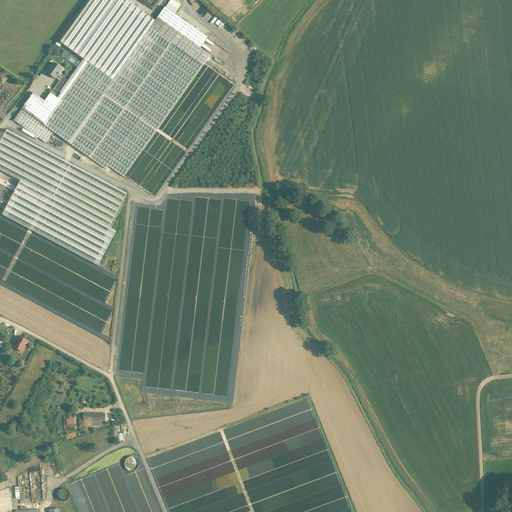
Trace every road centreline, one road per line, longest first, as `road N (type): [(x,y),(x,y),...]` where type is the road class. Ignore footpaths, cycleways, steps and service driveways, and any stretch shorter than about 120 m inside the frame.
road 1 (track): [(131,190),(110,377),(164,511)]
road 2 (track): [(485,511),(478,384),(489,373),(511,372)]
road 3 (track): [(0,318),(110,377)]
